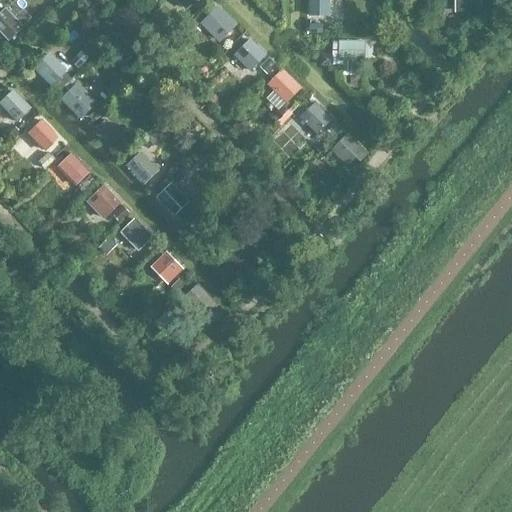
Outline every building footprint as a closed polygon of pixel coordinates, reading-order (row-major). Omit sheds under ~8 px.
[(326,0),(297,0),(297,19),(325,21),(326,0)] [(455,0),(455,13),(481,13),(481,0),(455,0)] [(199,4),(181,20),(201,42),(219,26),(199,4)] [(0,10),(0,40),(0,41),(15,25),(0,10)] [(252,35),(227,62),(245,80),(271,53),(252,35)] [(368,73),(368,38),(344,38),(344,73),(368,73)] [(50,51),(34,68),(52,86),(68,69),(50,51)] [(264,93),(282,110),(305,85),(286,68),(264,93)] [(62,96),(82,118),(100,102),(81,80),(62,96)] [(0,99),(0,102),(17,121),(32,106),(14,87),(0,99)] [(297,122),(315,138),(335,116),(318,100),(297,122)] [(104,114),(88,129),(106,148),(122,133),(104,114)] [(39,116),(22,131),(40,150),(56,135),(39,116)] [(349,133),(332,150),(349,167),(366,150),(349,133)] [(152,143),(145,150),(161,167),(168,161),(152,143)] [(59,163),(78,183),(93,170),(74,150),(59,163)] [(146,183),(161,169),(143,150),(128,163),(146,183)] [(167,176),(151,193),(172,212),(188,196),(167,176)] [(99,185),(85,199),(102,216),(116,202),(99,185)] [(133,257),(156,236),(138,216),(115,238),(133,257)] [(229,240),(213,256),(231,274),(247,259),(229,240)] [(158,243),(145,256),(166,277),(179,265),(158,243)] [(190,274),(175,290),(194,306),(208,290),(190,274)]
